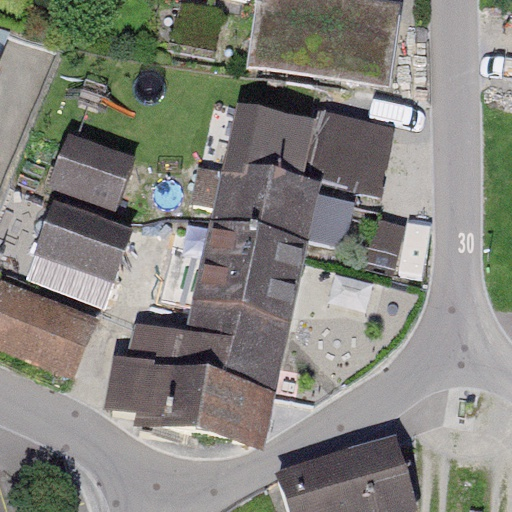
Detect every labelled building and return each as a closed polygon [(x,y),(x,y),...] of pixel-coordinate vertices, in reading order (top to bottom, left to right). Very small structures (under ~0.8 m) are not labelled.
[(390,21),(280,4),(270,63),(381,80),(390,21)] [(389,138),(321,119),(309,182),(381,201),(389,138)] [(234,181),(205,174),(196,208),(226,215),(222,233),(223,233),(196,348),(143,336),(135,372),(125,370),(115,417),(145,423),(143,439),(181,445),(183,435),(260,449),(269,400),(306,243),(338,250),(347,208),(296,196),(310,135),(248,120),(234,181)] [(73,149),(55,193),(116,218),(134,174),(73,149)] [(41,260),(115,289),(131,247),(57,218),(41,260)] [(436,235),(386,223),(374,270),(425,282),(436,235)] [(5,305),(0,316),(0,348),(71,377),(87,338),(5,305)] [(392,440),(335,461),(354,511),(416,511),(418,511),(392,440)] [(354,511),(335,461),(279,482),(290,511),(354,511)]
